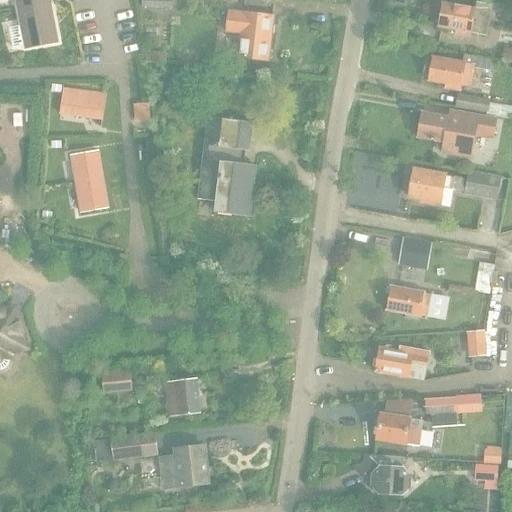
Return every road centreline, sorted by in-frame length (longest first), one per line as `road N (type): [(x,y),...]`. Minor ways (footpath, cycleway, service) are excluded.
road 1 (residential): [(281,511),(354,0)]
road 2 (unknown): [(303,365),(466,382),(495,373),(511,354)]
road 3 (unknown): [(326,199),(446,230),(471,229),(495,213)]
